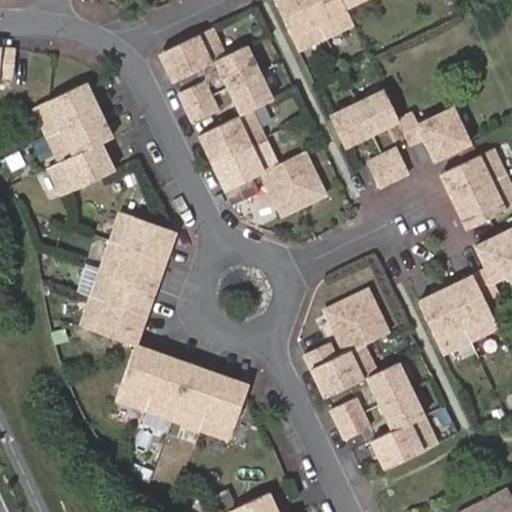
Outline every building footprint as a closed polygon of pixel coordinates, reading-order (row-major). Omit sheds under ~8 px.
[(280,0),(278,1),(302,52),(330,39),(356,26),(348,10),(368,0),(280,0)] [(216,31),(163,56),(177,84),(209,69),(234,122),(202,138),(236,207),(260,196),(254,182),(265,176),(286,220),(330,199),(309,155),(282,168),(255,112),(275,103),(249,50),(229,59),(216,31)] [(15,56),(0,54),(0,81),(13,83),(15,56)] [(48,134),(99,110),(86,80),(51,97),(34,105),(48,134)] [(207,84),(182,96),(197,125),(221,113),(207,84)] [(361,105),(334,117),(348,147),(403,121),(389,91),(361,105)] [(113,139),(99,110),(48,134),(61,163),(105,142),(113,139)] [(418,114),(403,121),(414,143),(428,136),(440,161),(474,145),(458,110),(423,126),(418,114)] [(117,168),(105,142),(61,163),(52,167),(64,194),(117,168)] [(402,149),(372,163),(383,188),(413,174),(402,149)] [(498,150),(446,175),(471,228),(491,218),(511,208),(511,180),(511,178),(498,150)] [(170,231),(124,213),(115,237),(104,266),(94,294),(82,325),(136,345),(178,233),(170,231)] [(449,288),(422,302),(446,351),(473,337),(497,325),(484,298),(497,292),(492,282),(511,272),(511,234),(511,232),(500,238),(481,248),(476,250),(486,270),(474,276),(449,288)] [(324,306),(344,348),(363,340),(389,327),(368,284),(324,306)] [(363,340),(344,348),(333,353),(325,336),(303,347),(325,391),(364,372),(376,366),(363,340)] [(136,345),(117,399),(173,419),(231,440),(248,392),(250,385),(136,345)] [(376,366),(364,372),(378,401),(408,386),(394,357),(376,366)] [(378,401),(391,428),(422,413),(408,386),(378,401)] [(356,390),(332,403),(346,430),(370,418),(356,390)] [(386,461),(433,436),(422,413),(391,428),(374,435),(386,461)] [(511,511),(511,499),(507,492),(466,511),(511,511)] [(272,511),(265,497),(234,511),(272,511)]
